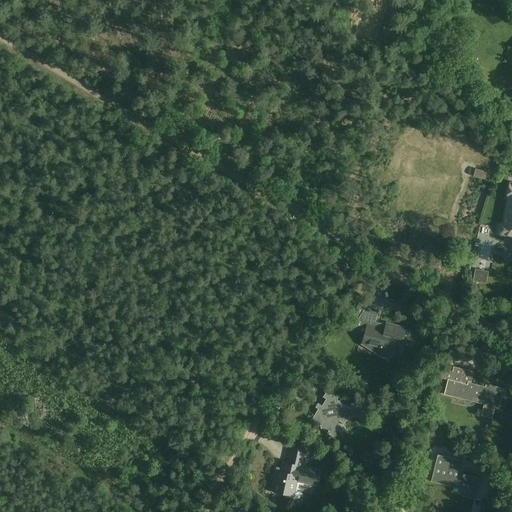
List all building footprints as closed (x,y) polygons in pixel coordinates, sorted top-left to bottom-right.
[(398,151),(392,160),(395,162),(395,163),(413,174),(409,179),(411,180),(409,183),(419,189),(421,186),(435,194),(439,188),(444,191),(449,181),(444,178),(446,174),(436,168),(435,169),(432,168),(433,165),(422,159),(421,162),(402,151),(401,153),(398,151)] [(504,224),(503,224),(502,224),(501,225),(500,225),(500,226),(499,227),(499,228),(499,229),(499,230),(499,232),(501,233),(502,234),(509,235),(509,233),(511,233),(511,183),(510,183),(507,197),(509,198),(505,218),(506,219),(505,224),(504,224)] [(489,271),(475,268),(473,281),(486,284),(489,271)] [(359,317),(354,327),(361,330),(362,327),(367,329),(363,345),(364,345),(364,343),(380,347),(380,349),(381,349),(380,351),(381,354),(382,355),(384,357),(386,357),(388,357),(390,356),(391,355),(392,353),(394,345),(400,347),(402,339),(405,328),(387,323),(385,330),(374,327),(379,311),(366,307),(363,318),(359,317)] [(468,383),(468,384),(462,383),(462,382),(460,382),(464,368),(454,366),(453,371),(450,371),(444,394),(473,401),(474,398),(485,401),(484,405),(481,415),(492,418),(495,407),(499,408),(503,389),(496,387),(495,388),(488,387),(487,388),(468,383)] [(431,375),(421,370),(414,385),(424,390),(431,375)] [(320,410),(318,409),(313,419),(319,423),(321,429),(333,436),(336,435),(334,421),(336,419),(342,422),(344,423),(346,419),(359,416),(359,418),(369,415),(366,403),(365,403),(365,402),(363,402),(363,403),(356,405),(352,402),(349,408),(339,402),(337,402),(335,395),(326,390),(322,397),(326,399),(320,410)] [(281,468),(276,467),(272,487),(295,492),(297,482),(318,486),(322,469),(305,465),(309,449),(291,445),(287,462),(282,460),(281,468)] [(438,481),(465,488),(463,495),(475,498),(480,477),(460,472),(463,460),(438,454),(431,480),(437,482),(438,481)] [(399,499),(386,491),(382,499),(394,506),(399,499)]
